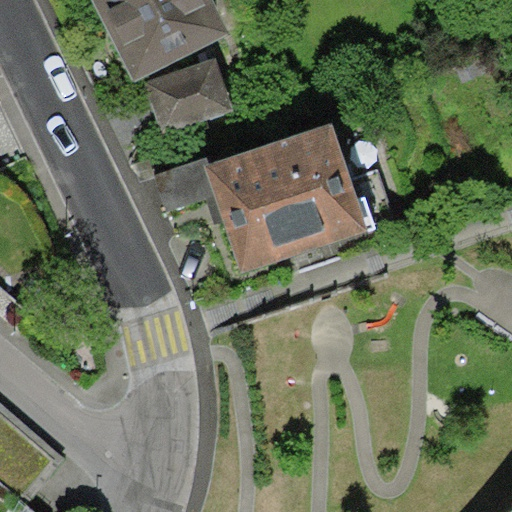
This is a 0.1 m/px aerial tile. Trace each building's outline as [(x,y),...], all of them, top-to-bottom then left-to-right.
[(214,0),(98,0),(135,77),(230,33),(214,0)] [(217,64),(145,88),(163,141),(235,117),(217,64)] [(199,152),(149,168),(164,214),(213,198),(241,286),(382,241),(343,122),(203,166),(199,152)] [(62,465),(0,413),(0,511),(34,511),(28,506),(62,465)] [(511,511),(511,493),(493,511),(511,511)]
